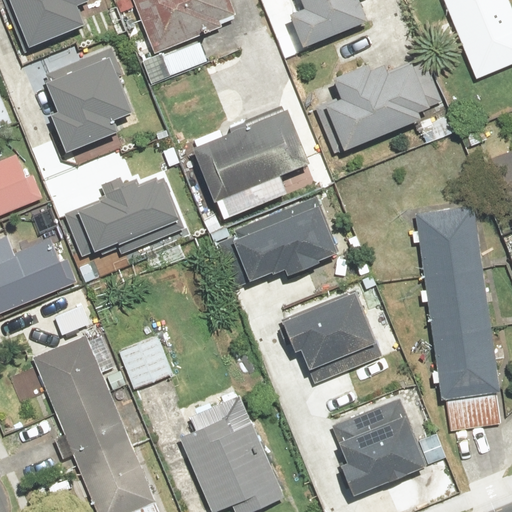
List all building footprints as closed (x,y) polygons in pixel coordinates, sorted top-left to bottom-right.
[(3,0),(25,49),(80,26),(72,8),(83,3),(81,0),(3,0)] [(130,0),(154,54),(218,27),(216,22),(234,14),(228,0),(130,0)] [(296,0),(301,10),(284,17),(297,49),(363,23),(353,0),(296,0)] [(439,0),(474,79),(511,62),(511,18),(504,0),(439,0)] [(205,60),(198,43),(162,59),(169,76),(205,60)] [(120,73),(111,48),(41,76),(44,83),(40,85),(52,115),(45,118),(60,156),(113,135),(108,122),(126,115),(111,76),(120,73)] [(422,76),(418,64),(384,77),(380,68),(365,74),(363,68),(329,81),(337,102),(321,108),(339,153),(416,123),(413,114),(440,104),(428,73),(422,76)] [(0,127),(10,123),(0,98),(0,127)] [(281,191),(275,177),(305,165),(282,111),(186,151),(208,205),(218,201),(224,215),(281,191)] [(511,151),(485,163),(511,229),(511,265),(511,151)] [(0,215),(38,200),(20,155),(0,162),(0,215)] [(101,177),(51,197),(59,217),(72,212),(88,255),(174,221),(157,177),(134,185),(127,166),(115,170),(113,165),(98,171),(101,177)] [(332,253),(310,199),(223,235),(243,284),(278,270),(282,281),(313,268),(311,262),(332,253)] [(424,302),(434,373),(430,374),(432,385),(435,384),(438,403),(444,402),(448,431),(500,424),(470,208),(411,217),(414,231),(410,231),(412,244),(415,244),(422,291),(419,292),(420,302),(424,302)] [(6,238),(0,240),(0,313),(72,284),(53,237),(12,254),(6,238)] [(383,355),(354,289),(276,324),(288,352),(296,349),(313,386),(383,355)] [(88,326),(81,308),(53,320),(60,337),(88,326)] [(104,335),(86,342),(84,337),(32,359),(63,436),(55,440),(63,458),(71,455),(94,511),(156,511),(101,377),(118,369),(104,335)] [(154,335),(115,352),(133,391),(172,373),(154,335)] [(424,469),(397,400),(329,426),(344,465),(335,468),(347,499),(424,469)] [(222,420),(177,438),(206,511),(215,511),(227,508),(228,511),(248,511),(281,499),(251,424),(227,433),(222,420)]
